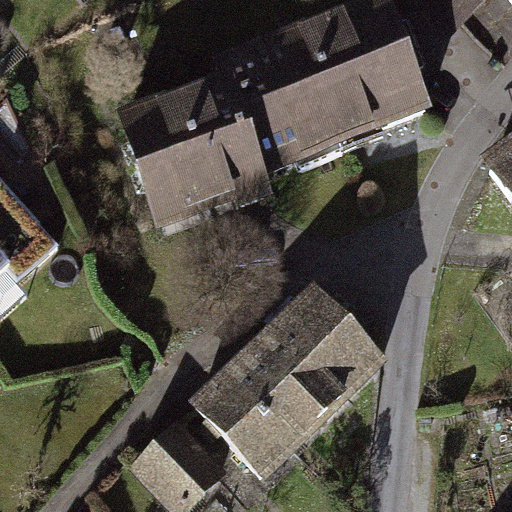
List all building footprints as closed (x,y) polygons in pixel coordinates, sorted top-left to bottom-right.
[(215,68),(110,106),(154,225),(264,185),(256,163),(421,102),(382,0),(320,0),(205,42),(215,68)] [(441,0),(461,22),(485,0),(441,0)] [(511,153),(495,166),(511,189),(511,153)] [(0,278),(47,237),(0,183),(0,278)] [(380,367),(316,300),(197,412),(261,479),(380,367)] [(188,511),(220,482),(172,433),(136,467),(179,511),(188,511)]
